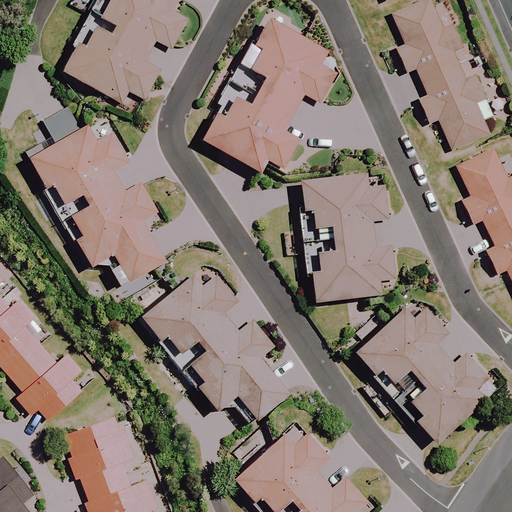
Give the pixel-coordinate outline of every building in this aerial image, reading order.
[(82,42),(67,70),(140,108),(161,67),(148,60),(158,41),(172,48),(188,17),(172,9),(177,0),(114,0),(90,46),(82,42)] [(445,29),(430,0),(428,0),(394,16),(409,47),(401,50),(412,75),(422,71),(434,96),(424,101),(436,125),(446,120),(460,150),(496,134),(482,105),(491,100),(479,75),(470,80),(457,52),(467,48),(455,24),(445,29)] [(224,114),(209,140),(266,171),(274,158),(288,166),(302,141),(284,132),(305,94),(322,104),(339,72),(322,63),(330,49),(275,19),(262,44),(269,49),(258,70),(271,76),(256,104),(243,96),(231,118),(224,114)] [(90,124),(35,156),(53,188),(60,184),(89,235),(82,239),(98,267),(120,255),(135,282),(169,263),(145,221),(160,213),(143,184),(128,193),(115,170),(130,161),(115,134),(100,142),(90,124)] [(511,177),(509,179),(495,149),(459,166),(473,196),(465,200),(477,225),(486,220),(498,246),(489,250),(500,274),(510,270),(511,273),(511,177)] [(372,190),(370,173),(306,181),(310,215),(320,214),(322,231),(339,229),(342,253),(325,255),(327,273),(317,274),(320,303),(385,296),(383,282),(397,280),(394,247),(379,249),(376,222),(392,221),(388,188),(372,190)] [(0,363),(25,393),(18,399),(34,417),(41,411),(49,420),(83,391),(74,381),(84,372),(68,354),(57,363),(26,327),(37,318),(22,300),(12,308),(0,294),(0,285),(5,281),(0,274),(0,363)] [(197,275),(148,316),(171,344),(176,340),(211,382),(204,388),(223,411),(244,394),(264,417),(294,392),(264,356),(277,345),(260,324),(246,336),(229,316),(243,304),(223,280),(210,291),(197,275)] [(418,320),(407,308),(358,351),(381,377),(389,370),(401,383),(414,372),(430,390),(417,401),(429,414),(421,421),(441,443),(490,400),(480,389),(491,380),(469,355),(458,365),(440,345),(452,334),(430,310),(418,320)] [(157,511),(146,481),(133,486),(124,463),(137,458),(122,417),(67,437),(74,456),(69,458),(77,480),(82,478),(91,502),(86,504),(89,511),(157,511)] [(289,437),(242,479),(262,501),(268,497),(281,511),(358,511),(370,502),(348,477),(333,491),(318,473),(333,460),(310,435),(297,446),(289,437)] [(0,511),(30,511),(24,504),(36,494),(6,457),(0,461),(0,511)]
